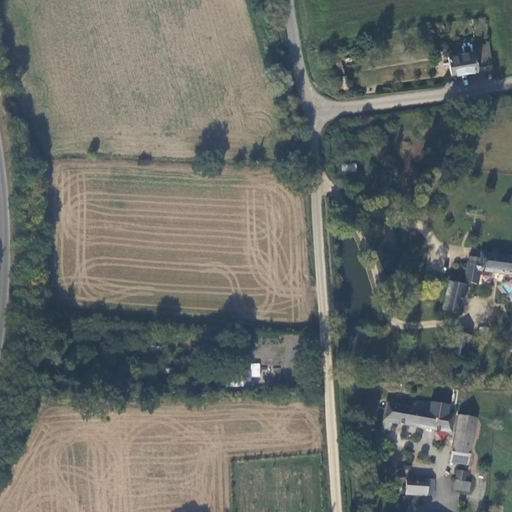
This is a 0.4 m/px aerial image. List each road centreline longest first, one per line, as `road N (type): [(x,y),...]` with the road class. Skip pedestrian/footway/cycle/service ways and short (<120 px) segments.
road 1 (unclassified): [(308,114),(338,511)]
road 2 (unclassified): [(308,114),(511,83)]
